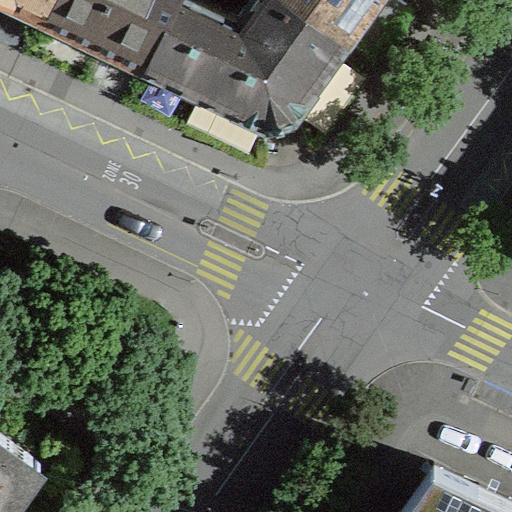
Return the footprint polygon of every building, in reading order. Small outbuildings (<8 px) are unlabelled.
[(22,0),(26,1),(41,9),(44,0),(22,0)] [(44,0),(41,9),(133,52),(145,58),(145,57),(172,0),(44,0)] [(313,82),(312,81),(340,42),(346,34),(299,0),(247,0),(238,13),(210,0),(172,0),(145,57),(145,58),(235,101),(234,102),(265,116),(279,113),(294,109),(297,105),(313,82)] [(299,0),(346,34),(370,0),(299,0)] [(0,511),(2,511),(40,460),(0,432),(0,511)] [(511,511),(511,496),(491,487),(434,459),(396,511),(511,511)]
